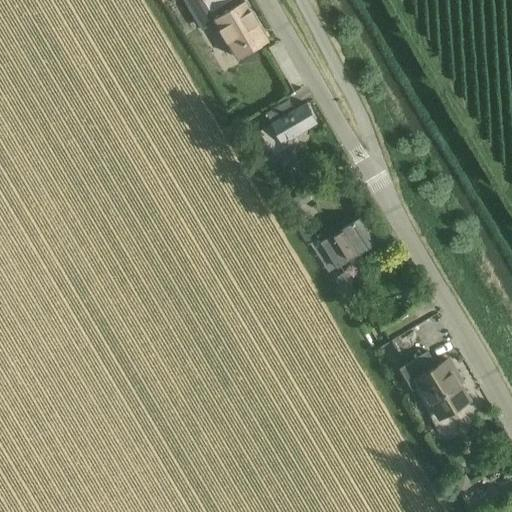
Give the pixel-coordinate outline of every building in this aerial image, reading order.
[(238,58),(251,50),(268,40),(244,0),(203,0),(205,2),(193,8),(198,17),(210,10),(238,58)] [(290,137),(299,132),(316,122),(306,103),(294,110),(289,99),(280,104),(273,108),(266,112),(272,123),(259,130),(274,156),(294,144),(290,137)] [(297,208),(311,200),(306,192),(292,199),(297,208)] [(337,267),(361,251),(378,241),(363,216),(346,226),(322,242),(337,267)] [(342,290),(353,283),(345,271),(334,279),(342,290)] [(439,418),(452,410),(470,400),(446,360),(436,366),(427,351),(400,367),(412,388),(419,383),(439,418)]
